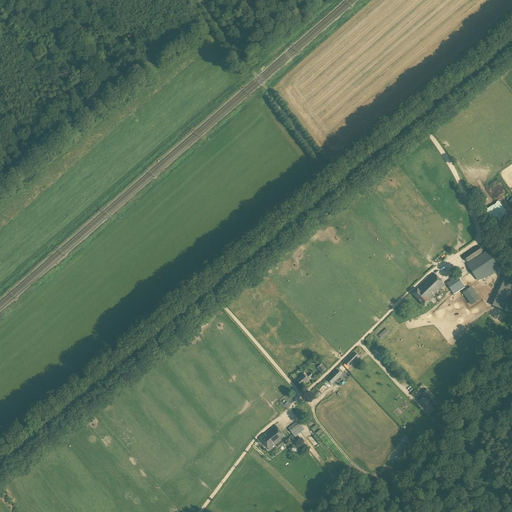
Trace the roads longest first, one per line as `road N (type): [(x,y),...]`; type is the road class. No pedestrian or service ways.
road 1 (secondary): [(0,463),(511,41)]
road 2 (track): [(198,511),(260,432),(434,268),(482,237)]
road 3 (track): [(210,290),(354,465),(371,475),(390,457)]
road 4 (track): [(198,0),(345,197)]
road 5 (track): [(511,397),(384,511)]
road 6 (track): [(482,237),(445,157),(404,108)]
road 7 (track): [(116,0),(0,97)]
